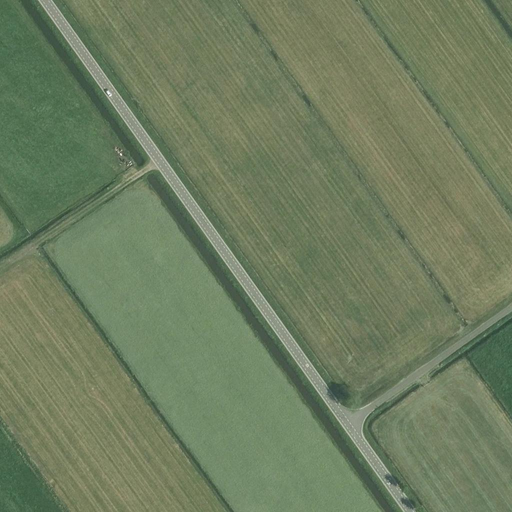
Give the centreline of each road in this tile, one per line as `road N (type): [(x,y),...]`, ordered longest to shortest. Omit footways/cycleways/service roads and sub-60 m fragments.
road 1 (unclassified): [(349,425),(43,0)]
road 2 (unclassified): [(349,425),(511,310)]
